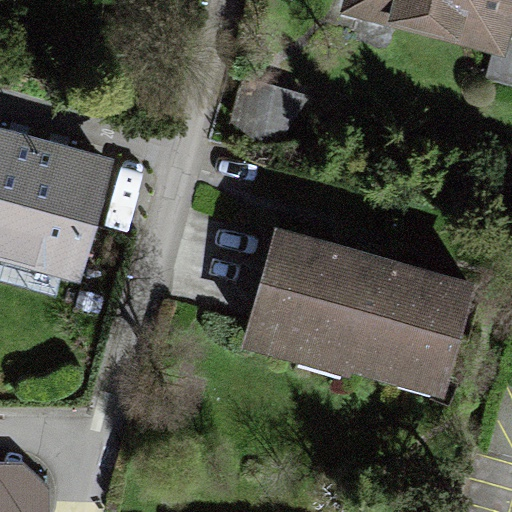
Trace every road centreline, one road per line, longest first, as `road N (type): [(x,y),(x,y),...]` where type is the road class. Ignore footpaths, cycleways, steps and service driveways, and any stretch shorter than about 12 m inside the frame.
road 1 (residential): [(99,455),(184,154)]
road 2 (residential): [(0,103),(184,154)]
road 3 (residential): [(184,154),(231,0)]
